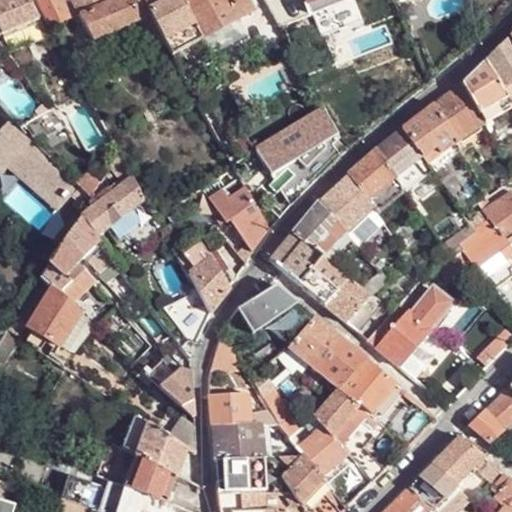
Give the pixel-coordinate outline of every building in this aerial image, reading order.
[(0,0),(0,35),(41,20),(29,0),(0,0)] [(71,20),(64,1),(46,0),(39,0),(54,29),(71,20)] [(110,1),(109,0),(73,0),(72,1),(80,14),(110,1)] [(144,0),(112,0),(110,1),(80,14),(95,41),(138,19),(150,12),(144,0)] [(254,12),(246,0),(144,0),(150,12),(165,40),(174,57),(254,12)] [(305,0),(308,5),(319,0),(323,0),(327,11),(354,1),(353,0),(305,0)] [(327,11),(323,0),(319,0),(308,5),(311,17),(327,11)] [(153,46),(165,40),(150,12),(138,19),(153,46)] [(174,57),(181,70),(261,26),(254,12),(174,57)] [(454,26),(417,43),(433,82),(466,54),(454,26)] [(499,89),(511,81),(511,41),(510,38),(484,63),(499,89)] [(289,60),(296,57),(291,47),(284,51),(289,60)] [(479,115),(505,99),(499,89),(484,63),(462,84),(479,115)] [(511,95),(511,81),(499,89),(505,99),(511,95)] [(462,84),(433,106),(448,133),(454,142),(458,146),(485,125),(479,115),(462,84)] [(312,87),(239,131),(275,182),(269,186),(276,195),(286,188),(296,202),(348,151),(312,87)] [(402,129),(419,153),(448,133),(433,106),(402,129)] [(48,114),(27,125),(34,139),(44,133),(49,136),(60,130),(56,124),(55,124),(48,114)] [(0,163),(10,154),(15,156),(61,206),(79,189),(74,184),(15,120),(4,130),(0,125),(0,163)] [(395,180),(423,161),(419,153),(402,129),(375,151),(395,180)] [(448,133),(419,153),(423,161),(426,163),(454,142),(448,133)] [(375,151),(346,176),(348,177),(367,204),(395,180),(375,151)] [(146,200),(122,155),(114,168),(127,176),(112,190),(103,184),(101,186),(91,203),(84,217),(83,219),(84,221),(98,239),(107,232),(116,244),(128,235),(138,248),(162,230),(157,221),(153,213),(146,200)] [(423,161),(395,180),(402,191),(407,188),(414,197),(437,180),(430,170),(426,163),(423,161)] [(438,164),(430,170),(437,180),(438,181),(446,175),(438,164)] [(245,188),(234,168),(219,179),(225,189),(220,192),(227,202),(245,188)] [(91,203),(101,186),(87,171),(74,184),(79,189),(81,192),(91,203)] [(318,203),(343,232),(345,234),(371,209),(367,204),(348,177),(318,203)] [(395,180),(367,204),(371,209),(374,213),(402,191),(395,180)] [(227,202),(220,208),(231,223),(230,224),(248,250),(252,256),(268,233),(245,188),(227,202)] [(84,217),(91,203),(81,192),(74,198),(80,205),(76,208),(84,217)] [(220,208),(227,202),(220,192),(208,201),(214,210),(210,214),(222,230),(230,224),(231,223),(220,208)] [(506,244),(511,239),(511,192),(490,207),(483,213),(493,227),(506,244)] [(476,205),(483,213),(490,207),(485,199),(476,205)] [(308,216),(292,235),(320,258),(321,259),(343,232),(318,203),(308,216)] [(493,227),(483,213),(476,205),(466,211),(461,214),(469,226),(473,233),(458,245),(462,250),(493,227)] [(166,214),(161,207),(153,213),(157,221),(166,214)] [(345,234),(358,250),(382,225),(374,213),(371,209),(345,234)] [(98,239),(84,221),(65,246),(59,255),(53,263),(44,278),(55,289),(74,306),(97,284),(83,269),(88,264),(102,279),(117,264),(102,245),(98,239)] [(248,250),(230,224),(222,230),(220,232),(238,259),(244,254),(248,250)] [(442,247),(447,254),(450,251),(458,245),(473,233),(469,226),(442,247)] [(493,227),(462,250),(464,251),(473,264),(477,271),(508,247),(506,244),(493,227)] [(270,262),(298,286),(320,258),(292,235),(282,247),(270,262)] [(450,251),(455,256),(464,251),(462,250),(458,245),(450,251)] [(43,256),(53,263),(59,255),(51,247),(43,256)] [(511,270),(511,251),(508,247),(477,271),(484,279),(494,293),(511,278),(511,272),(511,271),(511,270)] [(209,318),(230,291),(229,290),(221,278),(204,250),(182,268),(193,287),(209,318)] [(248,250),(244,254),(250,261),(252,256),(248,250)] [(473,264),(464,251),(455,256),(445,264),(454,278),(473,264)] [(298,286),(325,308),(347,281),(321,259),(320,258),(298,286)] [(351,285),(358,290),(379,274),(369,262),(351,285)] [(234,272),(221,278),(229,290),(238,278),(234,272)] [(368,299),(386,281),(380,273),(379,274),(358,290),(368,299)] [(345,325),(359,309),(368,299),(358,290),(351,285),(347,281),(325,308),(345,325)] [(193,287),(160,305),(196,350),(198,344),(209,321),(208,319),(209,318),(193,287)] [(314,319),(275,287),(253,300),(298,338),(314,319)] [(61,348),(82,314),(74,306),(55,289),(31,328),(61,348)] [(368,343),(399,369),(451,304),(433,289),(421,301),(411,293),(376,333),(368,343)] [(38,307),(30,300),(24,308),(12,328),(20,334),(38,307)] [(286,328),(253,300),(236,311),(260,348),(277,338),(286,328)] [(345,325),(356,334),(364,323),(368,317),(359,309),(345,325)] [(364,361),(314,319),(298,338),(288,349),(338,392),(364,361)] [(356,334),(368,343),(376,333),(364,323),(356,334)] [(0,374),(24,337),(20,334),(12,328),(0,345),(0,374)] [(286,328),(277,338),(288,349),(298,338),(286,328)] [(462,361),(479,378),(508,349),(491,333),(462,361)] [(234,355),(228,338),(220,335),(216,355),(215,355),(210,375),(245,374),(234,355)] [(284,358),(281,353),(264,365),(267,371),(284,358)] [(384,377),(364,361),(338,392),(358,408),(384,377)] [(143,372),(149,377),(154,373),(148,367),(143,372)] [(162,389),(193,419),(195,419),(192,374),(182,371),(162,389)] [(254,372),(246,377),(267,415),(273,422),(284,415),(254,372)] [(391,383),(384,377),(358,408),(365,415),(391,383)] [(511,394),(508,390),(470,429),(475,433),(479,437),(488,444),(511,423),(511,394)] [(358,408),(338,392),(312,421),(316,424),(332,438),(347,421),(358,408)] [(207,396),(210,427),(211,427),(212,428),(247,425),(247,417),(245,395),(207,396)] [(247,425),(259,425),(274,424),(273,422),(267,415),(247,417),(247,425)] [(138,456),(179,476),(183,465),(187,452),(170,439),(149,425),(136,416),(124,449),(125,449),(138,456)] [(183,421),(170,439),(187,452),(198,459),(196,431),(183,421)] [(332,438),(341,447),(347,440),(356,429),(347,421),(332,438)] [(372,422),(368,425),(399,457),(403,453),(372,422)] [(316,424),(291,446),(298,455),(299,457),(319,480),(348,456),(341,447),(332,438),(316,424)] [(262,458),(259,425),(247,425),(212,428),(213,443),(215,461),(222,460),(262,458)] [(348,456),(351,460),(359,452),(347,440),(341,447),(348,456)] [(455,488),(483,460),(465,445),(460,440),(458,440),(431,466),(455,488)] [(288,456),(298,455),(291,446),(287,442),(288,456)] [(498,453),(511,464),(511,453),(506,447),(498,453)] [(383,473),(362,448),(359,452),(351,460),(353,462),(372,484),(383,473)] [(276,473),(280,478),(299,457),(298,455),(288,456),(284,457),(273,469),(276,473)] [(127,486),(169,504),(179,476),(138,456),(127,486)] [(320,480),(325,486),(330,482),(353,462),(351,460),(348,456),(319,480),(320,480)] [(284,457),(265,458),(273,469),(284,457)] [(299,457),(280,478),(291,492),(295,498),(297,501),(298,503),(320,480),(319,480),(299,457)] [(217,482),(218,497),(262,494),(282,493),(291,492),(280,478),(276,473),(263,473),(262,458),(222,460),(223,482),(217,482)] [(501,474),(490,465),(484,470),(487,473),(483,478),(491,486),(501,474)] [(408,490),(431,511),(432,511),(443,511),(461,494),(455,488),(431,466),(408,490)] [(119,511),(127,486),(111,480),(108,487),(72,473),(62,498),(67,500),(93,509),(101,511),(103,511),(119,511)] [(499,485),(503,488),(509,481),(506,477),(499,485)] [(0,511),(27,511),(34,490),(19,485),(5,480),(0,478),(0,511)] [(298,503),(304,510),(319,494),(326,487),(325,486),(320,480),(298,503)] [(495,497),(505,507),(510,511),(511,511),(511,483),(509,481),(503,488),(495,497)] [(330,482),(325,486),(326,487),(329,491),(333,486),(330,482)] [(127,486),(119,511),(175,511),(177,507),(169,504),(127,486)] [(408,490),(384,511),(430,511),(431,511),(408,490)] [(269,511),(270,507),(263,507),(262,494),(218,497),(219,511),(269,511)] [(334,511),(319,494),(304,510),(305,511),(334,511)] [(461,494),(443,511),(463,511),(472,504),(461,494)] [(92,511),(93,509),(67,500),(63,511),(92,511)] [(293,511),(304,510),(298,503),(297,501),(292,502),(293,511)]
